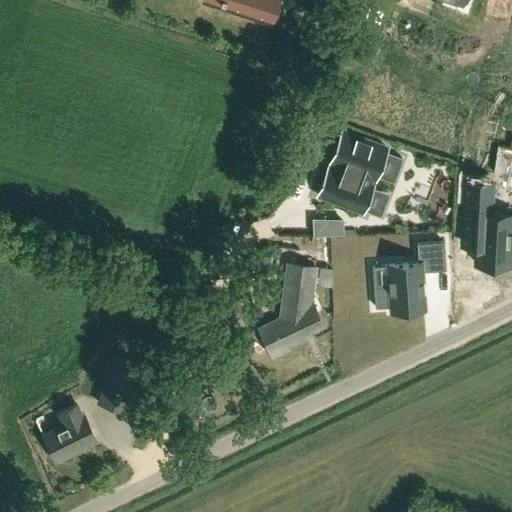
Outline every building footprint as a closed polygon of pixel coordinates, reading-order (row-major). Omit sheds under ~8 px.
[(221,0),(220,5),(269,21),(276,0),(221,0)] [(328,168),(318,194),(363,211),(373,185),(368,183),(371,176),(376,178),(387,147),(342,130),(331,160),(336,163),(334,170),(328,168)] [(466,180),(463,220),(462,244),(477,245),(476,263),(510,265),(511,239),(511,238),(511,213),(490,212),(492,181),(466,180)] [(342,219),(314,218),(314,234),(342,233),(342,219)] [(390,284),(374,286),(375,307),(391,305),(392,309),(424,307),(421,270),(446,269),(444,241),(417,243),(418,261),(388,263),(388,264),(390,284)] [(261,252),(258,275),(274,278),(277,254),(261,252)] [(280,318),(258,328),(272,357),(287,350),(286,346),(305,337),(304,334),(323,324),(312,303),(310,304),(314,275),(287,271),(280,318)] [(114,356),(99,402),(127,411),(143,366),(114,356)] [(83,415),(77,404),(60,412),(66,424),(44,434),(56,460),(98,440),(85,414),(83,415)]
